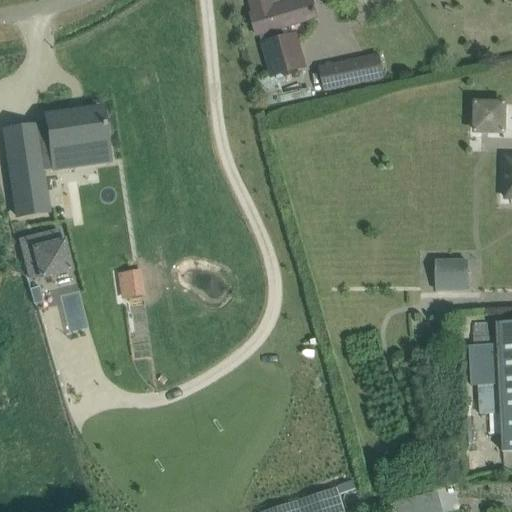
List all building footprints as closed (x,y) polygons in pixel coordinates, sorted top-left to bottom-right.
[(287,0),(289,3),(272,8),(269,0),(249,0),(254,14),(251,15),(256,34),(260,33),(272,74),(305,64),(295,33),(285,36),(282,26),(317,15),(312,1),(311,0),(287,0)] [(102,35),(109,60),(89,66),(92,76),(139,62),(129,27),(102,35)] [(359,61),(344,64),(348,86),(364,83),(359,61)] [(474,102),(473,135),(507,136),(507,103),(474,102)] [(35,127),(4,132),(17,218),(48,213),(42,172),(73,168),(70,149),(93,145),(96,164),(110,162),(102,110),(45,118),(47,129),(35,131),(35,127)] [(59,232),(19,242),(29,281),(36,279),(69,271),(59,232)] [(435,262),(436,293),(468,293),(468,273),(453,273),(453,261),(435,262)] [(39,288),(30,291),(34,306),(42,304),(39,288)] [(473,346),(469,346),(471,386),(478,386),(493,386),(500,385),(500,386),(503,453),(511,452),(511,323),(497,324),(498,345),(473,346)] [(442,511),(436,491),(396,502),(399,511),(442,511)]
